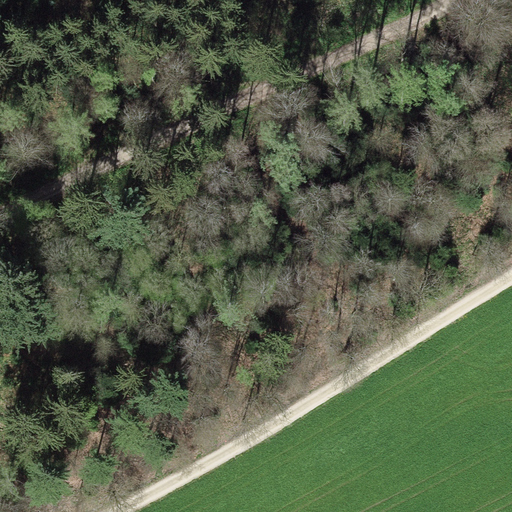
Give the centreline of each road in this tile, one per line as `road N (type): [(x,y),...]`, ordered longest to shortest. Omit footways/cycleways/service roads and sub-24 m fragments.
road 1 (track): [(0,208),(411,0)]
road 2 (track): [(117,511),(511,279)]
